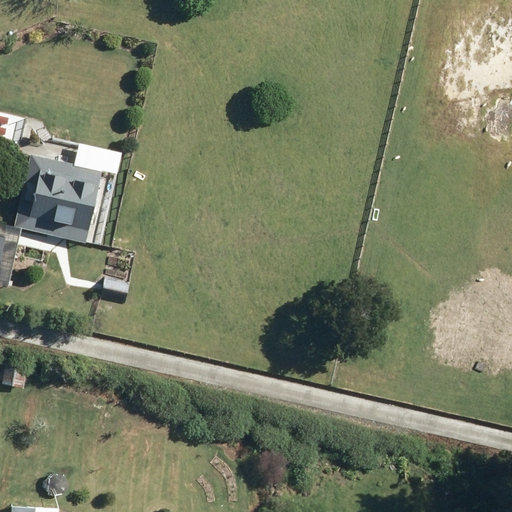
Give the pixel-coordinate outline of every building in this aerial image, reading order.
[(13,223),(83,239),(99,167),(29,152),(13,223)] [(126,280),(105,275),(101,290),(122,295),(126,280)] [(5,359),(2,382),(22,384),(25,361),(5,359)] [(11,490),(34,491),(35,475),(31,475),(31,471),(16,471),(16,475),(12,475),(11,490)] [(10,511),(57,511),(58,504),(11,503),(10,511)]
